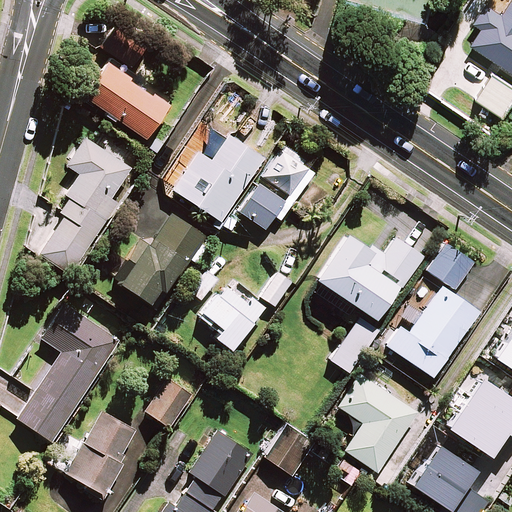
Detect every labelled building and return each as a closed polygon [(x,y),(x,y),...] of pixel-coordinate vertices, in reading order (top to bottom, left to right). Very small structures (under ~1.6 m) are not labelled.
[(511,0),(510,0),(501,13),(484,2),(473,21),(481,26),(469,43),(511,70),(511,0)] [(143,47),(112,25),(97,45),(129,68),(143,47)] [(128,76),(103,60),(79,97),(144,137),(165,103),(126,79),(128,76)] [(511,94),(511,84),(491,71),(474,97),(500,113),(511,94)] [(213,129),(198,152),(194,149),(169,188),(217,219),(259,155),(225,133),(224,136),(213,129)] [(133,157),(100,136),(95,145),(81,136),(64,164),(76,172),(54,208),(62,213),(38,254),(69,273),(113,201),(108,197),(133,157)] [(304,169),(277,151),(260,177),(288,194),(304,169)] [(281,199),(256,182),(236,210),(262,227),(271,214),(278,218),(283,210),(277,206),(281,199)] [(210,239),(170,213),(149,244),(138,237),(111,277),(156,307),(189,258),(195,262),(210,239)] [(319,281),(312,291),(346,314),(353,304),(371,316),(395,281),(401,286),(421,255),(392,236),(379,256),(343,232),(313,277),(319,281)] [(470,260),(441,241),(423,269),(452,288),(470,260)] [(214,277),(204,269),(187,289),(198,298),(214,277)] [(288,280),(275,271),(258,295),(271,304),(288,280)] [(260,307),(225,280),(212,298),(198,316),(217,330),(213,336),(229,348),(260,307)] [(474,309),(437,284),(405,330),(396,324),(382,343),(428,374),(474,309)] [(117,339),(61,303),(39,337),(58,350),(15,417),(52,440),(117,339)] [(374,329),(354,317),(327,358),(347,371),(374,329)] [(511,320),(488,355),(511,371),(511,320)] [(414,409),(357,371),(335,404),(360,421),(341,448),(373,470),(414,409)] [(511,437),(511,398),(477,375),(443,424),(484,451),(499,429),(511,437)] [(189,392),(167,376),(142,409),(164,425),(189,392)] [(131,428),(99,409),(64,470),(102,492),(121,459),(115,456),(131,428)] [(308,438),(283,422),(262,456),(287,471),(308,438)] [(208,511),(249,452),(215,428),(186,470),(193,474),(172,505),(166,501),(158,511),(208,511)] [(460,483),(472,467),(434,441),(407,480),(445,506),(460,483)] [(473,511),(483,499),(465,487),(460,483),(445,506),(440,511),(473,511)]
